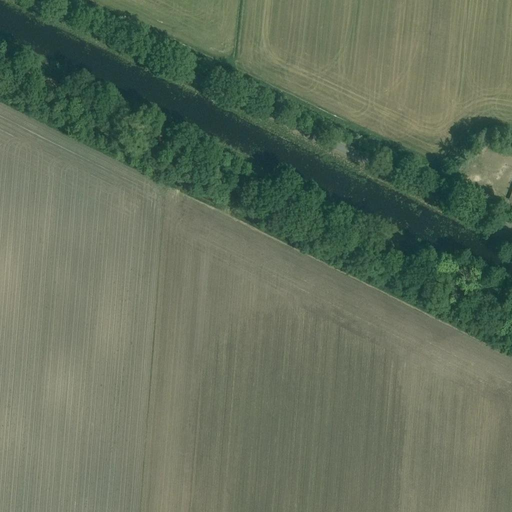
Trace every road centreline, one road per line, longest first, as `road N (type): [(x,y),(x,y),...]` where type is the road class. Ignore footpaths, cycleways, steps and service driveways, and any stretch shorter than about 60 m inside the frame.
road 1 (track): [(511,312),(0,57)]
road 2 (unclassified): [(34,0),(511,229)]
